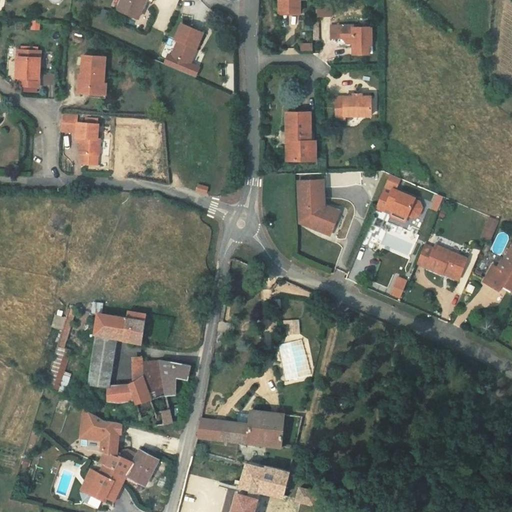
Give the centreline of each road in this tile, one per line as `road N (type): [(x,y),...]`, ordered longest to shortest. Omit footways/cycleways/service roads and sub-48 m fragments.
road 1 (residential): [(242,223),(290,270),(511,371)]
road 2 (unclassified): [(169,511),(229,244),(242,223)]
road 3 (unclassified): [(242,223),(251,180),(249,0)]
road 4 (residential): [(242,223),(135,183),(45,181)]
road 5 (residential): [(45,181),(46,120),(0,82)]
